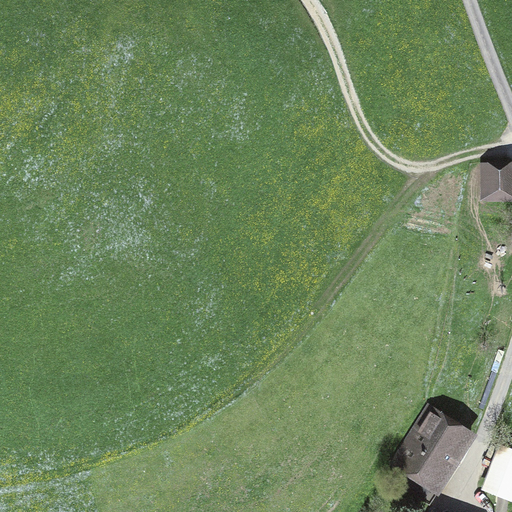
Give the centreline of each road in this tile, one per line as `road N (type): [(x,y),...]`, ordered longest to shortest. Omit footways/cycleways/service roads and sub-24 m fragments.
road 1 (track): [(308,0),(367,135),(393,163),(424,168),(511,144)]
road 2 (track): [(511,354),(467,490)]
